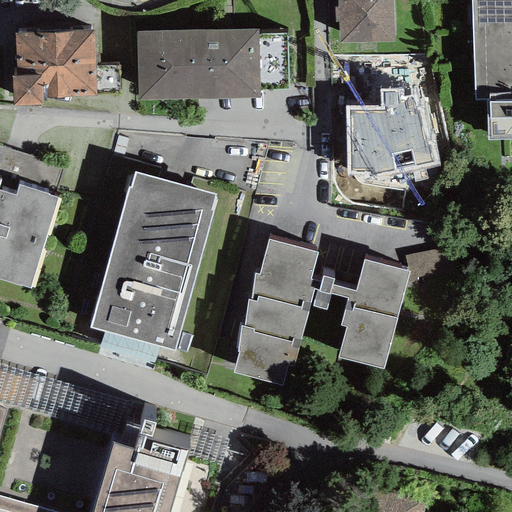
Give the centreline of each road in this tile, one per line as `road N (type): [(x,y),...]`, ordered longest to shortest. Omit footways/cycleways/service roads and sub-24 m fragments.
road 1 (unknown): [(2,113),(316,132)]
road 2 (residential): [(511,479),(321,446),(261,511)]
road 3 (unknown): [(316,132),(302,209),(412,234)]
road 4 (unknown): [(316,132),(317,0)]
